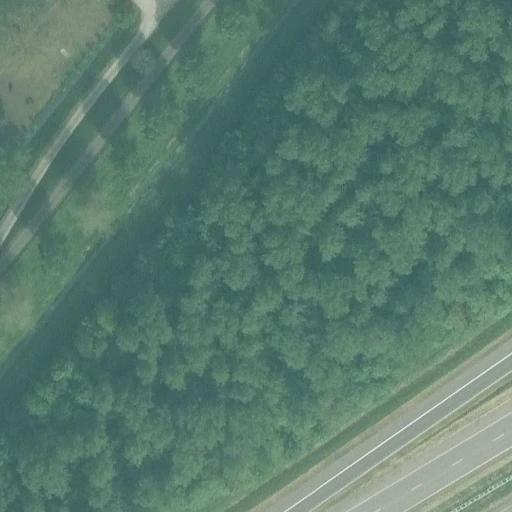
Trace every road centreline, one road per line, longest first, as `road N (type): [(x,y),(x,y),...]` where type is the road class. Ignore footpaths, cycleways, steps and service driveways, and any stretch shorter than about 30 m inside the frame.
road 1 (unclassified): [(212,0),(0,265)]
road 2 (residential): [(0,237),(98,85),(172,0)]
road 3 (trunk): [(511,363),(303,511)]
road 4 (trunk): [(511,430),(377,511)]
